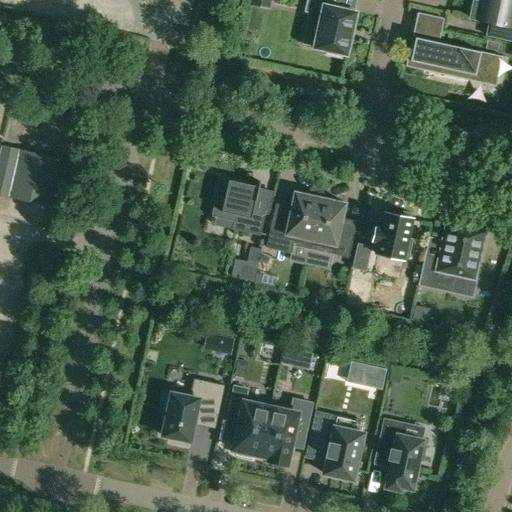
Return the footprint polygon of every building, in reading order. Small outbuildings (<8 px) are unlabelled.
[(305,0),(303,11),(308,12),(319,15),(312,46),(312,47),(327,50),(326,55),(342,59),(343,54),(347,55),(356,12),(329,6),(330,0),(305,0)] [(473,0),(470,17),(489,22),(486,35),(511,41),(511,0),(478,0),(478,1),(473,0)] [(406,64),(405,66),(486,84),(493,56),(502,58),(502,56),(415,37),(409,65),(406,64)] [(488,40),(486,48),(497,51),(499,43),(488,40)] [(0,145),(0,194),(10,197),(48,205),(59,159),(21,150),(0,145)] [(211,215),(211,217),(233,222),(231,229),(260,236),(265,211),(258,209),(259,202),(255,201),(260,182),(258,181),(257,187),(251,186),(252,183),(220,176),(220,177),(224,178),(220,194),(217,193),(216,200),(219,200),(215,216),(211,215)] [(274,212),(266,247),(292,253),(293,245),(309,249),(321,194),(308,191),(308,195),(296,193),(296,192),(295,192),(294,194),(295,194),(290,216),(274,212)] [(321,194),(309,249),(348,258),(354,231),(339,228),(344,205),(345,203),(343,203),(332,201),(332,197),(321,194)] [(375,227),(372,241),(377,242),(374,253),(403,259),(405,254),(409,255),(412,240),(408,239),(413,218),(410,218),(411,214),(396,210),(395,214),(384,212),(380,228),(375,227)] [(425,256),(419,284),(452,291),(455,275),(475,279),(485,231),(446,222),(438,259),(425,256)] [(358,244),(352,267),(365,270),(371,247),(358,244)] [(250,246),(246,263),(257,266),(261,249),(250,246)] [(258,275),(255,287),(271,291),(274,278),(258,275)] [(416,307),(413,320),(425,322),(428,310),(416,307)] [(237,361),(234,374),(243,376),(246,363),(237,361)] [(391,372),(389,381),(399,383),(401,374),(391,372)] [(167,410),(162,435),(173,438),(172,442),(186,445),(187,441),(190,441),(194,424),(197,410),(218,415),(224,385),(194,379),(190,396),(171,392),(170,396),(166,395),(163,409),(167,410)] [(226,421),(226,423),(238,426),(234,442),(232,450),(236,450),(235,455),(250,458),(251,454),(260,456),(271,407),(244,401),(247,389),(234,386),(226,421)] [(271,407),(260,456),(268,457),(268,461),(286,465),(290,447),(293,434),(304,436),(312,403),(293,399),(291,411),(271,407)] [(320,413),(315,439),(328,442),(325,456),(327,456),(326,462),(323,473),(353,480),(363,433),(362,433),(334,426),(337,416),(320,413)] [(384,419),(376,453),(388,456),(388,459),(391,459),(389,467),(385,487),(400,490),(401,486),(412,489),(418,460),(422,461),(425,445),(421,444),(423,440),(398,434),(401,423),(384,419)]
